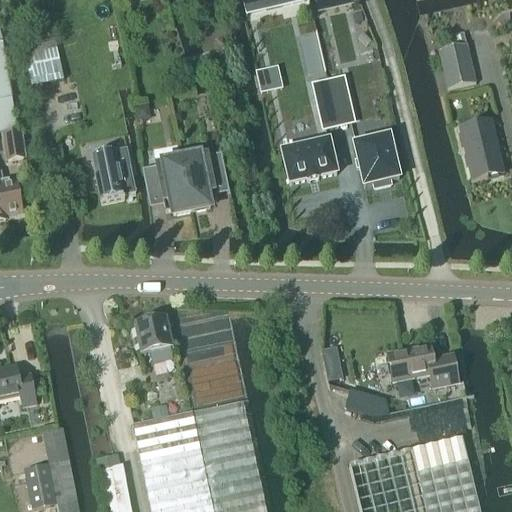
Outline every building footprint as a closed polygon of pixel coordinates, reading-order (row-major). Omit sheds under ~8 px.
[(261,0),(240,0),(245,17),(307,2),(306,0),(266,0),(262,1),(261,0)] [(449,52),(437,55),(446,93),(473,87),(464,49),(461,36),(446,40),(449,52)] [(56,52),(37,56),(44,87),(63,83),(56,52)] [(277,71),(257,76),(262,95),(281,91),(277,71)] [(344,81),(327,84),(331,99),(334,116),(351,112),(344,81)] [(331,99),(314,102),(321,134),(338,130),(334,116),(331,99)] [(137,124),(146,122),(149,118),(147,110),(135,112),(137,124)] [(458,133),(471,185),(503,177),(490,125),(458,133)] [(19,137),(3,139),(7,164),(23,162),(19,137)] [(355,148),(353,148),(354,150),(363,189),(363,191),(365,190),(372,188),(374,193),(390,189),(389,184),(396,183),(398,182),(398,180),(389,142),(389,140),(387,141),(355,148)] [(283,155),(281,156),(282,158),(289,187),(288,187),(289,189),(291,189),(291,188),(307,184),(307,186),(318,183),(318,182),(334,178),(334,179),(336,178),(335,176),(328,147),(329,147),(328,145),(326,145),(326,146),(312,149),(311,145),(297,148),(298,152),(283,156),(283,155)] [(126,153),(91,160),(101,208),(124,203),(123,200),(135,197),(126,153)] [(199,158),(181,162),(191,215),(210,211),(209,207),(216,206),(212,185),(225,182),(220,158),(207,161),(206,158),(199,160),(199,158)] [(156,171),(143,174),(147,198),(161,195),(165,216),(172,214),(173,219),(191,215),(181,162),(162,166),(162,167),(155,169),(156,171)] [(0,184),(0,224),(5,223),(4,219),(20,216),(16,188),(9,189),(8,183),(0,184)] [(165,321),(134,328),(140,358),(149,356),(151,368),(172,364),(169,351),(171,351),(165,321)] [(458,388),(452,361),(432,365),(429,351),(387,359),(393,388),(441,379),(444,391),(458,388)] [(321,355),(327,385),(342,382),(335,352),(321,355)] [(0,404),(21,401),(22,409),(34,407),(29,380),(17,382),(15,371),(0,374),(0,404)] [(386,411),(350,400),(346,413),(374,422),(388,418),(386,411)] [(264,511),(242,406),(132,429),(134,439),(149,511),(264,511)] [(164,410),(151,413),(153,423),(166,420),(164,410)] [(30,511),(36,511),(54,509),(57,508),(57,511),(76,511),(62,431),(42,434),(48,469),(23,474),(30,511)] [(358,511),(478,511),(462,442),(348,469),(358,511)] [(116,461),(101,464),(103,473),(118,470),(116,461)]
